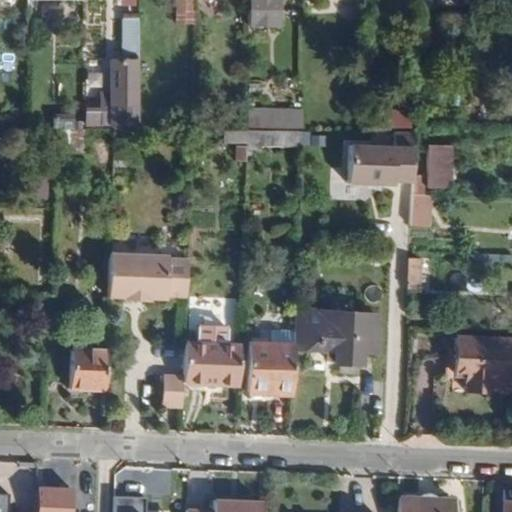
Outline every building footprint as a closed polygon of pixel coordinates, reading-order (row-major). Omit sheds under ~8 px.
[(194,0),(177,0),(178,25),(194,26),(194,0)] [(248,0),(248,14),(284,14),(283,0),(248,0)] [(138,119),(138,21),(123,20),(121,20),(121,61),(111,60),(111,93),(100,93),(99,109),(86,109),(86,127),(138,127),(138,119)] [(444,42),(444,32),(427,31),(427,42),(444,42)] [(443,63),(444,42),(427,42),(426,63),(443,63)] [(304,126),(304,109),(261,109),(261,126),(304,126)] [(73,131),(74,115),(55,115),(55,130),(58,130),(61,130),(73,131)] [(152,127),(152,119),(138,119),(138,127),(152,127)] [(84,158),(85,131),(83,131),(73,131),(61,130),(60,157),(84,158)] [(114,147),(114,131),(97,131),(97,139),(103,139),(102,147),(114,147)] [(250,145),(250,132),(248,132),(224,132),(224,145),(250,145)] [(303,149),(303,133),(250,132),(250,145),(249,149),(303,149)] [(412,183),(414,133),(395,133),(394,148),(350,146),(348,183),(393,186),(394,182),(412,183)] [(116,144),(115,154),(125,155),(127,145),(116,144)] [(237,148),(236,162),(245,163),(246,148),(237,148)] [(429,149),(428,185),(450,186),(451,150),(429,149)] [(409,193),(407,226),(427,228),(430,194),(409,193)] [(146,257),(146,239),(132,239),(132,256),(146,257)] [(187,298),(188,262),(167,260),(167,258),(146,257),(132,256),(109,255),(107,298),(124,300),(124,301),(149,302),(150,301),(166,302),(167,296),(187,298)] [(421,291),(423,260),(408,260),(407,291),(421,291)] [(379,355),(381,331),(376,331),(377,316),(295,311),(294,333),(294,347),(294,351),(335,353),(334,364),(361,366),(362,354),(379,355)] [(294,347),(294,333),(274,333),(274,346),(294,347)] [(511,342),(456,340),(454,375),(467,377),(466,394),(490,395),(490,385),(511,385),(511,342)] [(238,388),(240,347),(185,344),(183,379),(183,385),(238,388)] [(294,351),(294,347),(274,346),(249,345),(247,396),(292,398),(294,351)] [(103,392),(105,353),(71,351),(70,389),(103,392)] [(183,385),(183,379),(164,377),(163,409),(182,409),(183,385)] [(142,511),(143,498),(114,497),(113,511),(142,511)] [(452,511),(452,501),(398,499),(397,511),(452,511)] [(261,511),(262,501),(216,500),(215,510),(189,509),(188,511),(261,511)]
